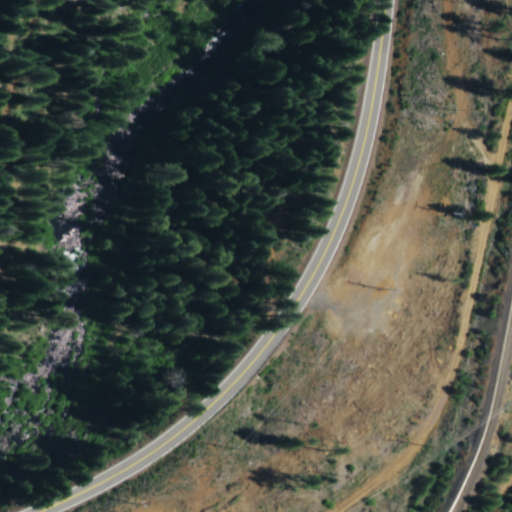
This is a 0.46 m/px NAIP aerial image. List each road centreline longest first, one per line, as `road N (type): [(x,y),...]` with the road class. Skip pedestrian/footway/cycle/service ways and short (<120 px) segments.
road 1 (secondary): [(387,0),(384,48),(352,172),(309,274),(261,346),(187,423),(91,484),(29,511)]
road 2 (residential): [(74,0),(26,93),(20,255),(0,271)]
